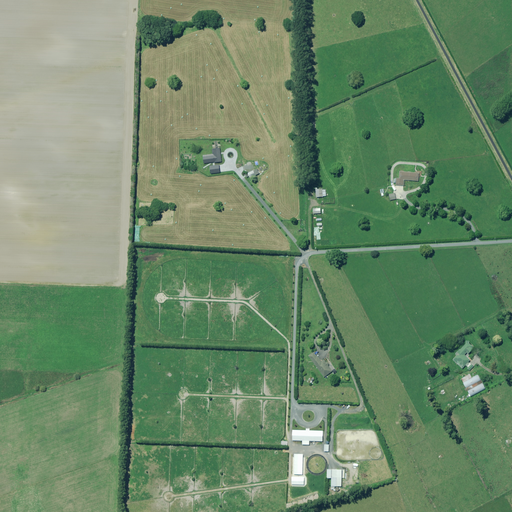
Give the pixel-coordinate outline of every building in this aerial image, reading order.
[(204,155),(205,164),(215,163),(223,162),(221,148),(213,149),(214,154),(204,155)] [(221,173),(220,165),(211,166),(212,174),(221,173)] [(420,173),(401,171),(400,178),(397,178),(397,185),(405,186),(405,180),(419,181),(420,173)] [(327,190),(324,190),(324,189),(317,189),(317,197),(324,197),(324,196),(327,196),(327,190)] [(0,261),(8,259),(6,252),(0,253),(0,261)] [(463,369),(466,365),(469,367),(468,369),(470,371),(474,367),(469,362),(471,360),(466,355),(468,353),(470,354),(475,348),(469,342),(460,351),(457,354),(458,356),(454,360),(463,369)] [(318,356),(315,352),(309,356),(325,377),(333,371),(329,366),(331,364),(329,361),(327,363),(325,360),(322,361),(318,356)] [(470,394),(482,388),(480,385),(478,382),(479,381),(476,376),(473,378),(471,374),(462,379),(470,394)] [(343,470),(329,470),(329,478),(333,479),(332,486),(342,487),(343,470)]
